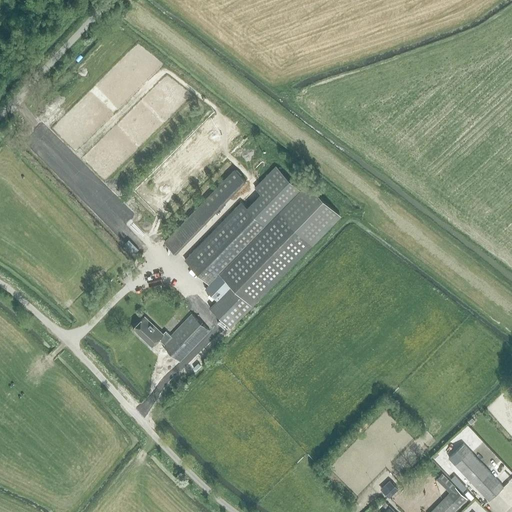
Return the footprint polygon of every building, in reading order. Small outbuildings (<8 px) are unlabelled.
[(341,214),(308,182),(301,190),(277,166),(255,188),(260,193),(247,207),(242,202),(185,260),(210,284),(221,273),(254,305),(341,214)] [(233,169),(193,212),(164,241),(176,253),(205,223),(245,180),(233,169)] [(210,284),(206,288),(218,299),(210,307),(231,328),(254,305),(221,273),(210,284)] [(210,331),(192,314),(171,336),(166,331),(163,334),(145,316),(134,328),(140,334),(152,346),(158,339),(163,343),(162,345),(180,361),(210,331)] [(453,454),(448,458),(455,464),(489,501),(503,487),(463,444),(453,454)] [(448,494),(429,511),(453,511),(460,505),(468,498),(442,473),(436,479),(449,492),(448,494)] [(394,485),(385,493),(389,497),(398,489),(394,485)]
